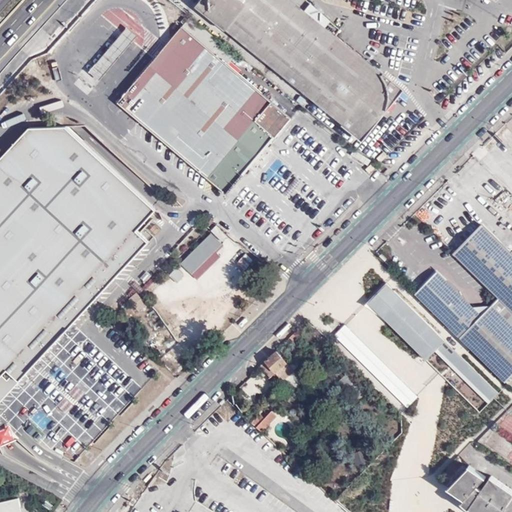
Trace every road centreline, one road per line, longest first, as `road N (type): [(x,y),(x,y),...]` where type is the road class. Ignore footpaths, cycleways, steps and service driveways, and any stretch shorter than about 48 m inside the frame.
road 1 (secondary): [(511,81),(85,511)]
road 2 (unknown): [(377,213),(478,297)]
